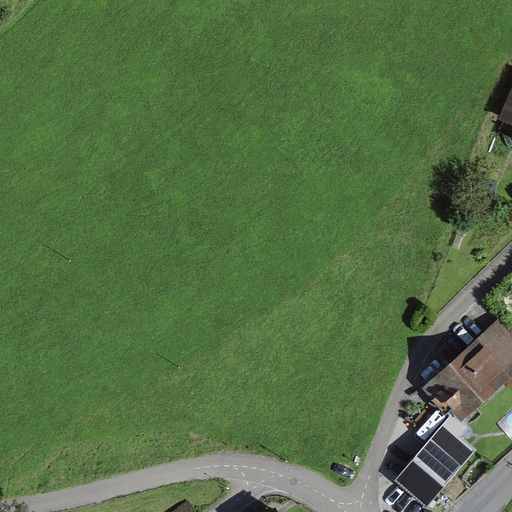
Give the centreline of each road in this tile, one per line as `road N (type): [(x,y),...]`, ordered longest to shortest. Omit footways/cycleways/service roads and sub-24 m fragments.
road 1 (residential): [(355,511),(414,365),(511,255)]
road 2 (unclassified): [(196,468),(0,508)]
